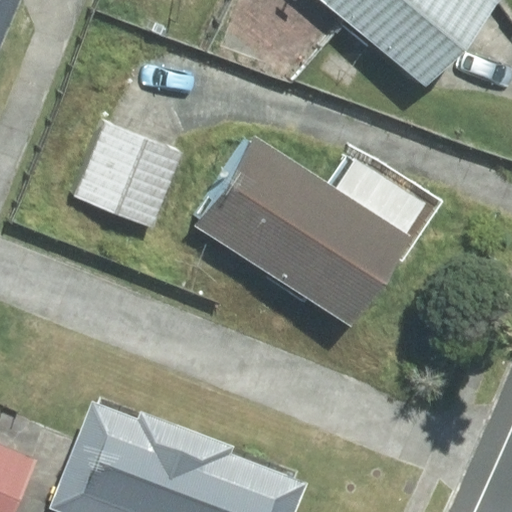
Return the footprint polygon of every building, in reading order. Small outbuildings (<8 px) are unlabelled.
[(0,0),(0,43),(17,0),(0,0)] [(333,0),(428,78),(492,0),(333,0)] [(185,143),(108,117),(79,199),(157,226),(185,143)] [(196,217),(270,260),(261,275),(303,300),(312,285),(359,313),(415,219),(253,122),(196,217)] [(305,511),(316,485),(101,400),(57,511),(59,511),(305,511)] [(22,511),(44,457),(0,439),(0,511),(22,511)]
